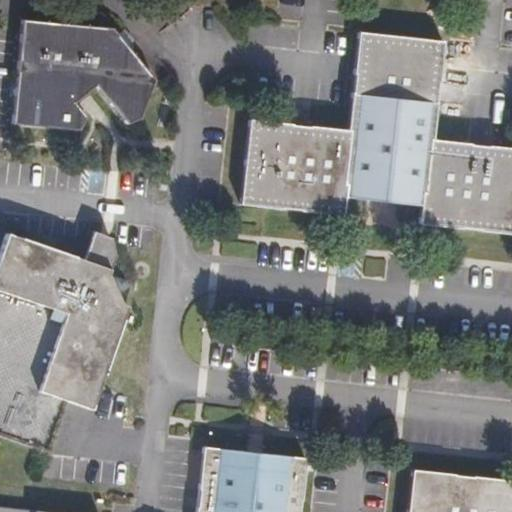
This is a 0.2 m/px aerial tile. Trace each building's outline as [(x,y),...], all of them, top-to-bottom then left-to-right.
[(116,27),(27,20),(17,123),(83,128),(89,114),(78,100),(100,84),(132,121),(146,115),(156,77),(116,27)] [(241,204),(348,216),(350,195),(352,180),(425,188),(424,203),(422,224),(511,233),(511,144),(436,136),(447,40),(356,30),(346,126),(251,115),(241,204)] [(352,180),(350,195),(424,203),(425,188),(352,180)] [(85,257),(11,232),(0,263),(0,426),(52,445),(67,397),(95,406),(128,303),(124,302),(128,293),(130,286),(127,279),(112,272),(114,265),(112,236),(94,232),(85,257)] [(305,511),(311,460),(204,448),(196,511),(305,511)] [(511,511),(511,479),(414,470),(409,511),(511,511)]
